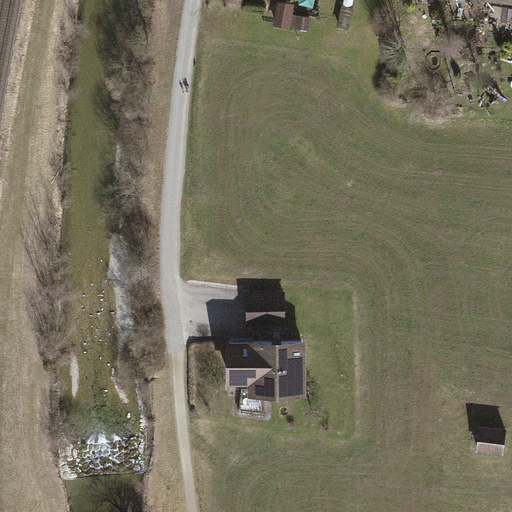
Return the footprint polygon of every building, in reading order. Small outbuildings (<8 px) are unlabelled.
[(292,3),(278,1),(274,24),(288,26),(290,12),(292,3)] [(352,7),(341,5),(337,25),(348,28),(352,7)] [(290,12),(288,26),(308,29),(310,15),(290,12)] [(285,291),(243,291),(243,325),(285,326),(285,291)] [(306,335),(224,335),(224,376),(249,376),(249,391),(306,391),(306,335)] [(506,427),(477,423),(474,450),(502,453),(506,427)]
